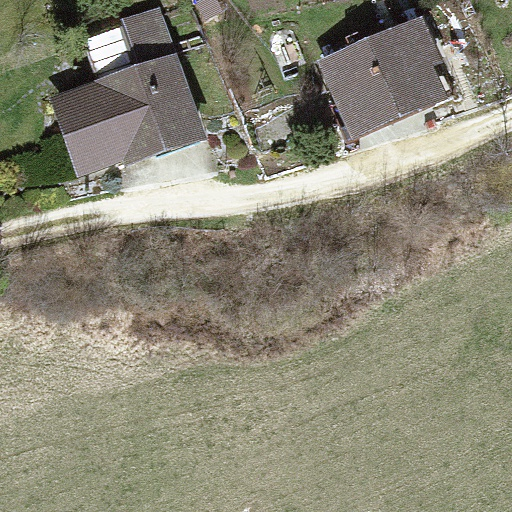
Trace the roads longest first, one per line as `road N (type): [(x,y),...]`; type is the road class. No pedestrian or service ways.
road 1 (residential): [(511,114),(279,191),(129,206)]
road 2 (track): [(0,235),(129,206)]
